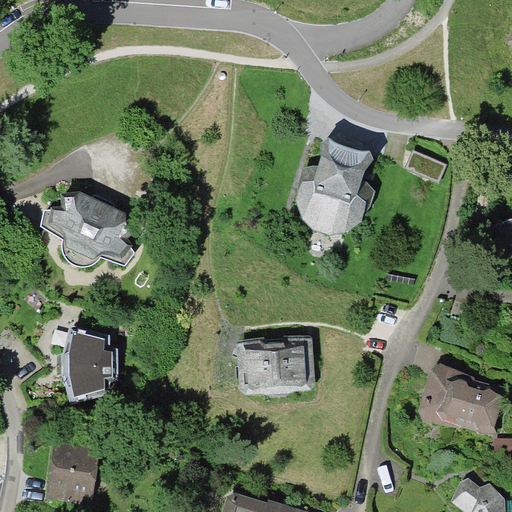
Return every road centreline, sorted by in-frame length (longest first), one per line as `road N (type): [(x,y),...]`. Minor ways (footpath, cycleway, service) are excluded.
road 1 (residential): [(451,132),(458,173),(446,251),(385,369),(353,511)]
road 2 (residential): [(292,38),(241,14),(109,5),(42,11),(0,36)]
road 3 (residential): [(292,38),(321,85),(353,110),(451,132)]
